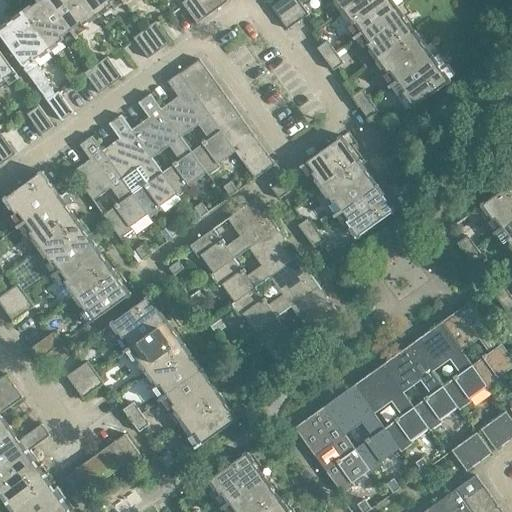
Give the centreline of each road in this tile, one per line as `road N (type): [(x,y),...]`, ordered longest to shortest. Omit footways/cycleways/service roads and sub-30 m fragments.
road 1 (residential): [(249,4),(299,48),(341,109),(338,124),(294,158),(204,36)]
road 2 (residential): [(0,183),(204,36)]
road 3 (residential): [(76,443),(0,336)]
